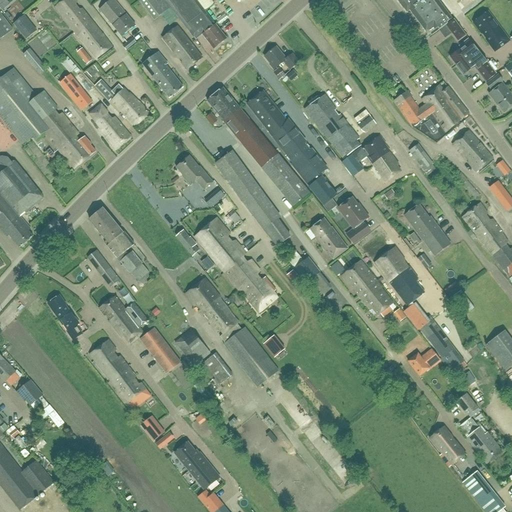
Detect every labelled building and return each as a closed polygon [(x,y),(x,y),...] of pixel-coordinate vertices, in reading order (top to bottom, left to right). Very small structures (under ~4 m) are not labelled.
[(7,0),(0,0),(0,7),(2,10),(10,3),(7,0)] [(75,32),(90,19),(82,9),(80,9),(76,5),(77,3),(74,0),(63,0),(55,7),(75,32)] [(122,37),(135,26),(113,0),(110,0),(99,10),(122,37)] [(169,8),(163,0),(140,0),(139,1),(154,20),(160,15),(170,8),(169,8)] [(165,0),(194,38),(201,33),(203,35),(202,35),(213,49),(226,39),(215,25),(196,0),(165,0)] [(396,0),(406,13),(410,11),(427,34),(430,38),(444,26),(445,27),(446,26),(453,20),(452,19),(451,19),(436,0),(396,0)] [(511,8),(508,2),(497,10),(508,25),(511,22),(511,8)] [(509,41),(488,12),(473,23),(481,34),(484,33),(487,37),(485,40),(495,52),(509,41)] [(0,14),(0,39),(13,30),(0,14)] [(26,39),(35,32),(23,16),(14,23),(26,39)] [(90,19),(75,32),(96,59),(112,47),(90,19)] [(466,35),(454,20),(453,20),(446,26),(458,41),(466,35)] [(202,58),(177,26),(162,38),(178,59),(179,57),(183,61),(181,63),(187,70),(202,58)] [(45,31),(26,42),(29,47),(37,41),(44,52),(54,46),(45,31)] [(457,66),(477,50),(469,40),(460,46),(462,49),(450,58),(457,66)] [(286,59),(276,47),(264,57),(272,66),(271,67),(273,69),(283,62),(290,70),(299,63),(292,54),(286,59)] [(76,53),(86,65),(92,61),(82,48),(76,53)] [(43,65),(30,49),(22,55),(40,75),(47,69),(43,65)] [(477,50),(457,66),(464,75),(474,67),(486,83),(496,75),(477,51),(477,50)] [(169,99),(183,88),(165,65),(167,64),(158,52),(142,64),(169,99)] [(74,71),(77,68),(68,58),(62,64),(71,74),(74,71)] [(313,70),(319,76),(328,67),(323,61),(313,70)] [(273,73),(279,80),(285,76),(279,68),(273,73)] [(0,78),(0,117),(22,145),(32,137),(35,141),(45,133),(60,151),(74,169),(96,152),(90,146),(91,145),(84,137),(82,138),(79,135),(76,131),(61,113),(59,115),(55,110),(57,108),(44,92),(37,97),(13,69),(3,77),(0,78)] [(86,106),(92,101),(70,74),(59,83),(75,103),(80,99),(86,106)] [(498,75),(486,84),(492,92),(489,94),(494,101),(495,101),(504,113),(511,106),(511,97),(510,95),(500,82),(502,81),(498,75)] [(135,127),(148,114),(139,102),(139,103),(130,93),(127,96),(122,91),(123,89),(119,85),(112,93),(111,92),(110,93),(105,88),(106,87),(101,83),(95,88),(105,99),(109,102),(111,100),(116,106),(135,127)] [(430,115),(446,136),(447,135),(455,129),(453,127),(469,114),(448,87),(443,91),(439,86),(422,99),(426,105),(419,110),(413,114),(420,122),(430,115)] [(307,197),(310,194),(223,88),(207,101),(294,207),(297,204),(297,205),(307,197)] [(246,105),(277,145),(297,130),(288,119),(286,120),(263,91),(246,105)] [(413,114),(419,110),(410,98),(411,97),(407,92),(393,101),(393,102),(407,120),(412,128),(420,122),(413,114)] [(338,116),(335,111),(336,110),(325,95),(305,110),(309,115),(308,115),(314,123),(312,125),(315,130),(316,129),(318,128),(343,160),(361,146),(357,141),(359,139),(340,114),(338,116)] [(109,112),(101,103),(89,113),(106,137),(105,138),(115,150),(131,137),(114,117),(112,119),(107,114),(109,112)] [(363,112),(354,119),(357,123),(357,124),(358,126),(364,134),(376,125),(370,117),(368,115),(365,111),(363,112)] [(297,130),(277,145),(292,164),(290,165),(306,186),(328,169),(312,149),(309,150),(304,143),(306,142),(297,130)] [(476,172),(492,159),(468,131),(452,145),(476,172)] [(398,165),(384,147),(385,145),(380,137),(362,149),(361,148),(342,163),(352,177),(362,169),(357,163),(367,156),(385,182),(401,171),(398,166),(398,165)] [(427,176),(435,170),(432,165),(417,145),(409,151),(427,176)] [(50,158),(54,154),(50,149),(46,151),(47,153),(47,154),(50,158)] [(289,235),(276,218),(279,216),(232,152),(215,164),(263,230),(266,229),(277,244),(289,235)] [(11,162),(8,158),(2,156),(0,156),(0,228),(7,237),(9,235),(19,248),(33,236),(28,231),(30,229),(20,217),(44,197),(14,162),(13,161),(11,162)] [(199,168),(189,156),(176,168),(185,179),(185,180),(190,186),(196,181),(204,190),(212,182),(199,167),(199,168)] [(505,175),(510,171),(502,162),(497,165),(505,175)] [(457,176),(463,183),(462,184),(475,200),(480,196),(477,192),(476,192),(467,181),(461,173),(457,176)] [(337,195),(322,176),(308,187),(324,206),(328,211),(334,206),(330,201),(337,195)] [(511,204),(511,201),(496,181),(490,186),(507,208),(511,204)] [(212,196),(217,202),(224,197),(218,190),(212,196)] [(357,205),(352,198),(338,209),(354,230),(346,235),(354,245),(371,232),(363,222),(368,218),(358,204),(357,205)] [(489,220),(486,215),(487,214),(480,204),(462,218),(471,229),(471,228),(472,229),(467,233),(472,240),(478,237),(486,247),(509,278),(511,276),(511,249),(510,250),(506,245),(508,243),(501,234),(502,233),(492,219),(489,220)] [(429,218),(419,205),(404,216),(424,242),(439,231),(440,230),(430,217),(429,218)] [(102,208),(89,219),(106,241),(104,242),(107,246),(117,259),(119,262),(120,262),(130,274),(131,273),(141,264),(142,264),(132,252),(128,255),(125,252),(134,245),(124,232),(123,233),(102,208)] [(238,290),(260,272),(251,260),(247,262),(243,257),(246,254),(235,241),(232,242),(228,237),(230,235),(217,219),(194,237),(238,290)] [(331,229),(324,219),(310,230),(319,241),(318,242),(327,254),(329,254),(333,260),(347,249),(332,228),(331,229)] [(434,256),(450,244),(440,230),(439,231),(424,242),(434,256)] [(191,240),(184,231),(176,237),(182,244),(197,262),(200,259),(200,258),(201,257),(200,257),(196,253),(198,250),(195,246),(196,244),(192,239),(191,240)] [(407,307),(424,293),(416,283),(418,279),(395,248),(374,264),(407,307)] [(87,258),(110,287),(119,280),(97,251),(87,258)] [(423,255),(418,259),(426,269),(431,265),(423,255)] [(307,258),(294,267),(307,283),(320,273),(307,258)] [(360,262),(341,277),(351,289),(353,287),(355,290),(354,291),(359,297),(376,282),(360,262)] [(301,280),(293,270),(286,276),(294,286),(301,280)] [(260,272),(238,290),(240,289),(259,313),(277,298),(274,292),(276,290),(265,277),(262,280),(258,275),(260,272)] [(320,273),(307,284),(317,298),(331,287),(320,273)] [(238,323),(221,301),(220,299),(217,295),(214,291),(205,279),(186,294),(194,306),(196,304),(200,309),(198,311),(202,316),(203,316),(215,331),(219,330),(222,335),(219,337),(225,344),(223,345),(257,387),(278,371),(245,328),(242,330),(237,324),(238,323)] [(476,287),(479,290),(489,284),(487,280),(476,287)] [(359,297),(368,309),(372,308),(377,315),(379,313),(383,318),(393,310),(389,305),(391,303),(379,288),(380,287),(376,282),(359,297)] [(450,297),(460,289),(456,284),(445,292),(450,297)] [(489,302),(499,297),(496,292),(487,298),(489,302)] [(69,312),(65,306),(66,305),(59,296),(48,304),(62,325),(63,325),(68,331),(66,332),(73,341),(82,334),(76,326),(79,324),(70,311),(69,312)] [(125,310),(115,297),(100,309),(105,316),(109,321),(122,338),(124,337),(130,345),(144,334),(139,328),(142,326),(144,328),(150,323),(148,321),(147,319),(134,303),(125,310)] [(494,309),(502,302),(499,298),(491,304),(494,309)] [(467,299),(455,308),(463,317),(474,309),(467,299)] [(504,303),(494,309),(497,314),(507,307),(504,303)] [(151,313),(155,317),(160,312),(157,308),(151,313)] [(140,339),(166,374),(180,363),(155,329),(140,339)] [(449,345),(438,331),(426,339),(442,359),(454,349),(450,344),(449,345)] [(511,364),(511,346),(502,334),(486,346),(505,370),(511,364)] [(90,354),(133,410),(150,397),(140,384),(138,385),(134,380),(135,377),(120,357),(118,358),(114,353),(116,350),(108,340),(90,354)] [(219,385),(232,375),(215,354),(203,363),(219,385)] [(428,368),(418,355),(409,362),(419,375),(428,368)] [(15,372),(0,356),(0,378),(4,383),(15,372)] [(454,361),(449,365),(455,375),(460,371),(454,361)] [(49,406),(41,397),(42,396),(33,385),(30,381),(16,393),(25,402),(26,401),(30,406),(37,400),(44,409),(36,416),(36,417),(40,423),(49,414),(59,427),(64,424),(54,410),(53,411),(50,406),(49,406)] [(468,416),(472,413),(476,409),(465,395),(457,401),(468,416)] [(239,426),(258,413),(251,403),(232,416),(239,426)] [(195,421),(199,425),(207,419),(204,414),(195,421)] [(154,423),(145,430),(154,441),(164,433),(159,426),(157,428),(154,423)] [(13,438),(19,434),(15,429),(13,426),(5,432),(8,436),(10,435),(13,438)] [(448,468),(452,465),(465,454),(444,427),(430,438),(442,454),(439,456),(448,468)] [(484,436),(479,429),(467,439),(477,451),(478,451),(482,455),(481,457),(487,464),(501,452),(487,434),(484,436)] [(156,445),(160,449),(166,444),(174,438),(170,433),(162,440),(156,445)] [(189,471),(204,459),(200,454),(199,454),(198,455),(195,451),(188,443),(174,454),(189,471)] [(22,473),(0,444),(0,485),(19,509),(53,483),(37,462),(22,473)] [(212,470),(208,465),(209,464),(204,459),(189,471),(204,490),(220,478),(213,469),(212,470)] [(490,509),(499,501),(494,495),(495,494),(477,471),(462,482),(481,506),(484,510),(487,508),(488,509),(490,508),(490,509)] [(215,511),(223,506),(213,493),(210,496),(206,491),(198,497),(209,511),(215,511)]
